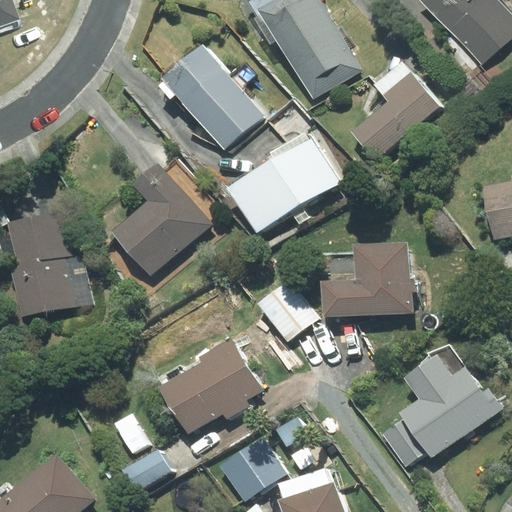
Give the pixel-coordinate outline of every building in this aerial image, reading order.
[(18,0),(0,0),(0,25),(24,16),(18,0)] [(316,0),(293,0),(262,19),(317,108),(365,79),(316,0)] [(511,11),(501,0),(420,0),(481,67),(511,40),(511,39),(511,11)] [(203,52),(166,89),(229,155),(267,118),(203,52)] [(415,82),(353,140),(383,171),(444,113),(415,82)] [(315,147),(232,201),(258,242),(341,187),(315,147)] [(149,285),(211,228),(161,173),(136,196),(148,210),(111,243),(149,285)] [(499,244),(511,242),(511,187),(490,191),(499,244)] [(37,266),(25,268),(35,321),(96,310),(86,258),(73,260),(64,213),(28,220),(37,266)] [(423,278),(413,279),(412,253),(357,256),(359,288),(322,290),(324,327),(416,322),(414,300),(424,299),(423,278)] [(289,288),(259,312),(288,348),(318,325),(289,288)] [(193,443),(227,421),(229,425),(249,412),(246,408),(266,395),(234,345),(160,393),(193,443)] [(435,464),(504,414),(492,397),(484,403),(466,377),(455,385),(439,362),(404,387),(420,409),(384,435),(409,471),(429,457),(435,464)] [(139,428),(121,439),(134,459),(151,448),(139,428)] [(263,442),(220,472),(246,509),(289,479),(263,442)] [(159,453),(122,477),(138,501),(174,477),(159,453)] [(0,511),(92,511),(100,507),(65,462),(29,490),(20,478),(0,494),(0,511)] [(347,511),(334,474),(280,493),(286,511),(347,511)]
